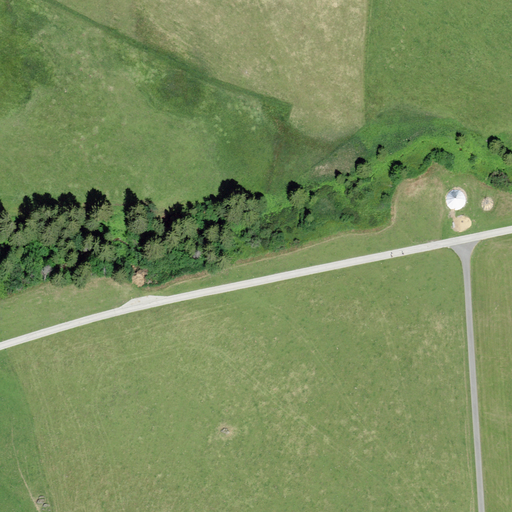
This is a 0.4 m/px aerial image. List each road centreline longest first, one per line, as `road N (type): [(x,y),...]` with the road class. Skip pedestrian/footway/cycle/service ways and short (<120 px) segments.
road 1 (unclassified): [(0,347),(110,314),(511,230)]
road 2 (track): [(461,241),(482,511)]
